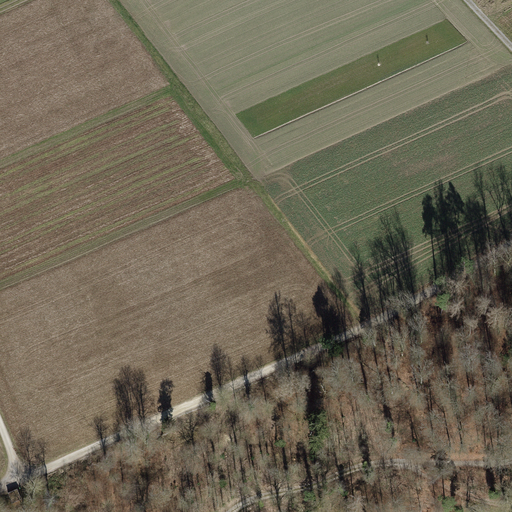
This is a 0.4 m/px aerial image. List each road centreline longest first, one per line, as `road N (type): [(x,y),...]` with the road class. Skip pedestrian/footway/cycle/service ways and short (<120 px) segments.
road 1 (track): [(511,249),(0,488)]
road 2 (track): [(231,511),(253,497),(394,464),(511,470)]
